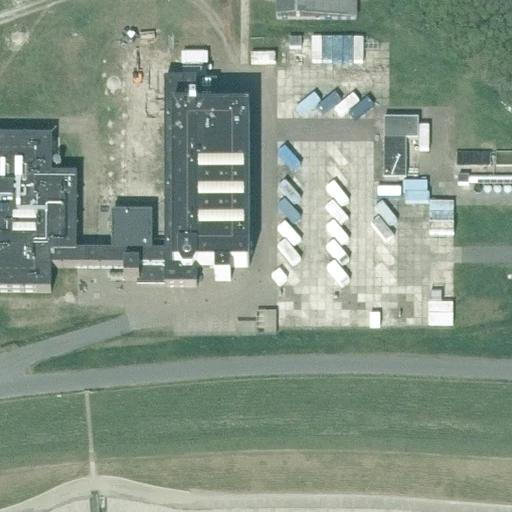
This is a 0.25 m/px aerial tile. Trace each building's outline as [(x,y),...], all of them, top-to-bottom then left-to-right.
[(276,0),(276,22),(357,22),(357,0),(276,0)] [(0,294),(53,295),(53,269),(126,270),(126,282),(166,283),(167,255),(168,82),(115,82),(114,217),(114,254),(79,254),(79,179),(54,178),(54,141),(0,140),(0,294)] [(220,83),(168,82),(167,255),(166,283),(166,289),(199,289),(199,269),(217,269),(217,283),(232,283),(232,270),(251,270),(252,113),(220,113),(220,83)] [(315,120),(371,124),(373,99),(317,96),(315,120)] [(419,121),(384,121),(384,181),(407,181),(407,142),(419,142),(419,121)] [(291,170),(303,169),(301,153),(289,154),(291,170)] [(384,209),(383,289),(391,302),(383,301),(383,307),(398,330),(407,324),(398,310),(407,304),(398,290),(406,284),(397,270),(406,265),(394,247),(402,247),(402,229),(406,226),(392,204),(384,209)] [(437,278),(438,278),(438,308),(448,307),(448,323),(462,323),(462,232),(437,232),(437,278)] [(24,316),(24,328),(67,327),(66,306),(44,306),(44,316),(24,316)] [(398,366),(406,360),(391,343),(383,349),(398,366)]
